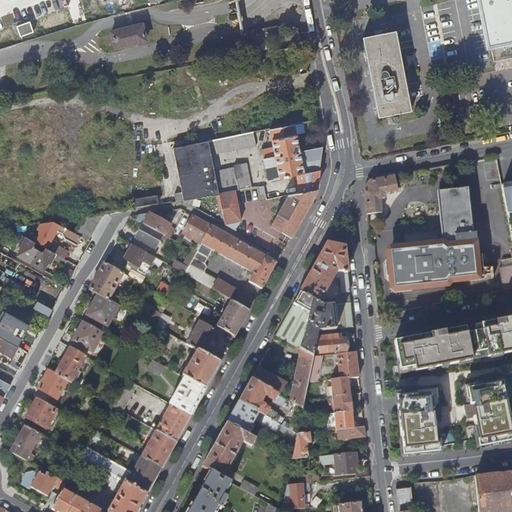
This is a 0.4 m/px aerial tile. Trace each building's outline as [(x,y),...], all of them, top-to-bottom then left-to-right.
[(0,0),(0,27),(57,7),(54,0),(0,0)] [(63,16),(95,6),(92,0),(62,0),(60,1),(63,16)] [(511,0),(482,0),(492,46),(502,43),(511,41),(511,0)] [(45,33),(59,28),(57,21),(43,26),(45,33)] [(115,49),(146,42),(143,26),(111,33),(115,49)] [(260,49),(287,48),(286,27),(259,28),(260,49)] [(397,36),(366,41),(381,119),(393,116),(398,124),(398,123),(399,123),(400,115),(412,113),(403,68),(409,67),(407,55),(401,56),(397,36)] [(511,50),(511,41),(502,43),(501,53),(511,50)] [(299,148),(295,125),(269,130),(272,148),(269,148),(269,147),(261,149),(261,154),(263,155),(267,181),(297,175),(299,194),(316,191),(322,146),(321,143),(299,148)] [(253,133),(209,142),(211,156),(256,146),(253,133)] [(174,148),(184,201),(218,196),(219,195),(219,194),(215,172),(211,156),(209,142),(174,148)] [(215,172),(219,194),(235,192),(252,188),(247,164),(234,166),(234,168),(215,172)] [(363,190),(366,215),(383,213),(382,201),(385,194),(397,192),(395,180),(401,179),(400,175),(369,181),(363,190)] [(511,183),(502,186),(508,218),(511,236),(511,183)] [(466,189),(437,193),(444,253),(445,261),(474,258),(472,242),(475,241),(474,234),(471,234),(466,189)] [(290,238),(316,191),(299,194),(284,197),(284,203),(271,227),(290,238)] [(223,208),(226,225),(235,231),(240,220),(235,192),(219,194),(219,195),(218,196),(220,208),(223,208)] [(136,206),(159,202),(158,195),(134,199),(136,206)] [(184,229),(192,213),(186,210),(178,226),(184,229)] [(88,241),(103,214),(84,217),(74,234),(81,237),(88,241)] [(138,216),(138,221),(140,222),(143,224),(162,235),(168,238),(169,239),(175,229),(170,226),(149,214),(138,216)] [(201,244),(211,225),(193,215),(183,233),(201,244)] [(52,222),(40,224),(37,230),(40,232),(34,242),(35,243),(44,248),(45,249),(56,230),(62,234),(64,240),(76,246),(81,237),(74,234),(65,229),(52,222)] [(160,238),(162,235),(143,224),(135,239),(139,241),(148,246),(154,249),(160,238)] [(255,250),(211,225),(201,244),(196,253),(191,262),(189,265),(203,274),(206,267),(204,263),(212,250),(253,273),(248,282),(261,289),(276,262),(255,250)] [(344,248),(344,238),(332,235),(327,244),(344,248)] [(56,255),(45,249),(44,248),(42,252),(33,247),(35,243),(34,242),(25,237),(20,246),(22,247),(17,255),(43,270),(48,262),(49,263),(53,257),(55,258),(54,260),(64,266),(67,261),(63,259),(56,255)] [(349,292),(344,248),(327,244),(314,268),(300,293),(319,303),(321,300),(334,276),(340,278),(342,293),(349,292)] [(144,275),(154,258),(131,245),(123,260),(130,264),(139,269),(137,271),(144,275)] [(60,248),(56,255),(63,259),(67,252),(60,248)] [(474,258),(445,261),(444,253),(417,256),(416,250),(393,252),(390,256),(391,262),(388,266),(389,277),(393,280),(394,286),(397,289),(472,281),(477,278),(483,277),(482,262),(481,257),(474,258)] [(196,253),(191,251),(187,259),(191,262),(196,253)] [(14,260),(0,252),(0,259),(11,266),(14,260)] [(175,262),(172,268),(184,275),(189,265),(191,262),(187,259),(183,266),(175,262)] [(107,301),(122,274),(103,264),(88,290),(97,295),(107,301)] [(217,281),(203,274),(189,265),(184,275),(190,278),(202,284),(211,289),(212,290),(216,283),(217,281)] [(504,292),(511,290),(511,265),(500,268),(504,292)] [(485,267),(485,289),(494,289),(494,267),(485,267)] [(190,278),(184,275),(181,281),(187,285),(190,278)] [(255,300),(235,289),(233,293),(216,283),(212,290),(232,301),(249,311),(255,300)] [(211,289),(202,284),(198,291),(207,296),(211,289)] [(28,291),(19,287),(17,290),(26,295),(28,291)] [(336,329),(333,305),(324,306),(319,303),(300,293),(275,336),(296,347),(313,357),(318,331),(336,329)] [(114,305),(107,301),(97,295),(86,315),(106,327),(118,307),(114,305)] [(350,303),(350,296),(339,297),(339,298),(321,300),(319,303),(324,306),(333,305),(350,303)] [(120,307),(123,302),(118,298),(114,305),(118,307),(120,307)] [(52,310),(37,301),(33,308),(48,317),(52,310)] [(235,336),(249,311),(232,301),(217,326),(235,336)] [(353,328),(350,303),(333,305),(336,329),(353,328)] [(511,319),(394,343),(401,376),(511,353),(511,319)] [(203,354),(216,331),(199,321),(186,344),(197,351),(203,354)] [(92,353),(103,333),(83,322),(72,341),(92,353)] [(153,341),(159,329),(154,327),(148,323),(142,335),(153,341)] [(160,345),(166,333),(159,329),(153,341),(160,345)] [(344,335),(317,338),(319,354),(346,351),(344,335)] [(0,352),(3,354),(11,358),(12,356),(18,360),(23,351),(17,347),(0,338),(0,352)] [(125,379),(139,353),(134,350),(124,344),(110,370),(125,379)] [(307,384),(313,357),(296,347),(295,353),(299,354),(292,389),(289,402),(302,409),(304,401),(307,384)] [(71,383),(85,357),(69,348),(65,357),(64,356),(54,374),(67,381),(71,383)] [(205,389),(220,363),(203,354),(197,351),(186,370),(182,368),(178,374),(183,377),(205,389)] [(358,377),(356,353),(337,355),(340,380),(347,379),(358,377)] [(317,383),(322,356),(313,357),(307,384),(317,383)] [(158,375),(163,366),(152,360),(147,369),(158,375)] [(284,385),(257,370),(251,380),(278,395),(284,385)] [(56,400),(67,381),(54,374),(48,371),(38,389),(56,400)] [(332,381),(330,373),(322,374),(323,382),(331,381),(332,381)] [(205,389),(183,377),(169,403),(171,404),(191,416),(205,389)] [(122,412),(137,385),(125,379),(110,405),(122,412)] [(350,395),(347,379),(340,380),(332,381),(331,381),(332,397),(350,395)] [(278,395),(251,380),(239,402),(259,413),(263,416),(273,421),(281,425),(297,434),(300,422),(296,422),(295,429),(284,423),(285,421),(276,416),(277,413),(260,404),(260,403),(260,402),(261,402),(262,402),(262,401),(263,400),(263,399),(263,398),(263,397),(264,396),(282,406),(286,400),(278,395)] [(0,395),(3,397),(9,386),(2,382),(0,381),(0,395)] [(511,423),(503,381),(467,389),(476,434),(479,449),(511,441),(511,423)] [(289,402),(292,389),(284,385),(278,395),(286,400),(289,402)] [(74,419),(88,393),(84,391),(74,409),(70,417),(74,419)] [(433,393),(396,397),(403,457),(440,453),(438,438),(433,393)] [(351,412),(350,395),(332,397),(334,414),(351,412)] [(47,426),(56,410),(37,399),(26,418),(46,429),(47,426)] [(253,423),(259,413),(239,402),(226,424),(249,436),(253,428),(251,427),(252,425),(255,426),(256,424),(253,423)] [(191,416),(171,404),(156,431),(176,442),(191,416)] [(67,405),(63,413),(70,417),(74,409),(67,405)] [(51,428),(60,411),(56,410),(47,426),(51,428)] [(352,423),(351,412),(334,414),(335,424),(333,425),(334,431),(353,429),(353,426),(355,425),(355,423),(352,423)] [(273,421),(263,416),(259,423),(269,428),(273,421)] [(276,433),(281,425),(273,421),(269,428),(276,433)] [(249,436),(226,424),(202,466),(211,472),(232,483),(235,476),(224,469),(225,468),(226,468),(226,467),(227,467),(227,466),(228,466),(228,465),(228,464),(228,463),(228,462),(229,462),(232,463),(239,450),(236,448),(236,447),(237,446),(238,446),(239,446),(239,445),(239,444),(240,444),(240,443),(240,441),(240,440),(252,447),(256,440),(249,436)] [(30,454),(40,435),(24,426),(13,445),(8,452),(30,464),(35,456),(30,454)] [(364,437),(363,427),(353,429),(334,431),(331,431),(332,434),(337,434),(338,439),(364,437)] [(176,442),(156,431),(142,457),(162,468),(176,442)] [(307,458),(305,443),(309,442),(308,434),(297,435),(294,449),(292,460),(307,458)] [(147,494),(162,468),(142,457),(132,473),(86,448),(81,457),(95,465),(102,469),(112,475),(147,494)] [(326,456),(320,457),(321,465),(335,464),(336,475),(356,473),(358,473),(358,471),(355,452),(326,456)] [(90,474),(95,465),(81,457),(76,466),(90,474)] [(98,476),(102,469),(95,465),(90,474),(86,482),(83,480),(77,491),(83,494),(94,476),(97,478),(98,476)] [(102,469),(98,476),(108,481),(112,475),(102,469)] [(368,469),(358,471),(358,473),(356,473),(357,478),(369,476),(368,469)] [(511,469),(476,473),(480,511),(503,511),(511,511),(511,469)] [(70,478),(54,470),(51,475),(66,484),(70,478)] [(66,484),(51,475),(47,473),(45,476),(39,473),(35,478),(34,477),(32,472),(26,473),(22,480),(24,481),(21,485),(29,490),(30,487),(47,497),(55,482),(58,484),(57,487),(63,491),(63,490),(66,484)] [(215,511),(218,507),(221,509),(227,498),(224,496),(232,483),(211,472),(188,511),(215,511)] [(318,474),(289,477),(287,486),(302,484),(318,482),(318,474)] [(413,511),(409,474),(395,477),(398,511),(413,511)] [(136,511),(147,494),(112,475),(108,481),(111,482),(108,487),(119,494),(108,511),(100,511),(63,490),(63,491),(59,497),(52,510),(55,511),(136,511)] [(258,489),(245,481),(240,488),(254,496),(258,489)] [(302,484),(287,486),(282,511),(305,509),(307,508),(307,506),(302,506),(300,493),(307,492),(306,484),(302,484)] [(349,493),(350,504),(359,503),(358,497),(358,492),(349,493)] [(52,510),(59,497),(53,493),(45,506),(52,510)] [(361,511),(360,503),(359,503),(350,504),(339,505),(339,511),(361,511)]
